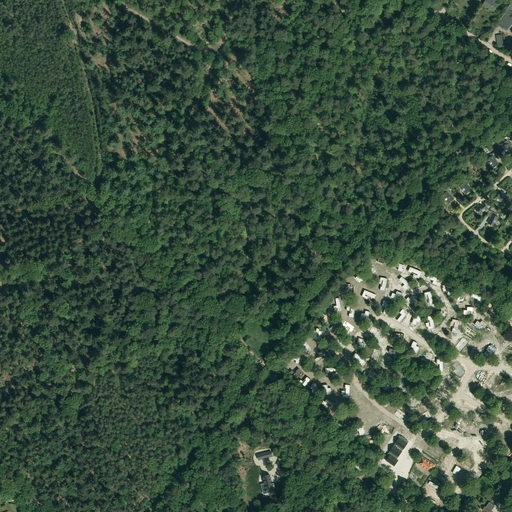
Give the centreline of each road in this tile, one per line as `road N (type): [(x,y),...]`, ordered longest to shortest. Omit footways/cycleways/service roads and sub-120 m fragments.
road 1 (track): [(391,490),(0,94)]
road 2 (unknown): [(497,327),(376,277),(307,362),(306,373),(386,446),(402,430),(423,427)]
road 3 (track): [(0,264),(66,359),(93,358),(124,341),(225,327)]
road 4 (track): [(32,511),(12,448),(82,397),(104,353)]
road 5 (track): [(213,56),(139,243)]
road 6 (unknown): [(487,348),(503,359),(476,420),(454,446),(478,458),(511,422)]
road 7 (track): [(111,0),(213,56),(237,0)]
road 8 (track): [(92,511),(86,453),(58,354)]
road 9 (unknown): [(487,348),(381,297),(369,320)]
road 10 (track): [(11,270),(123,222)]
